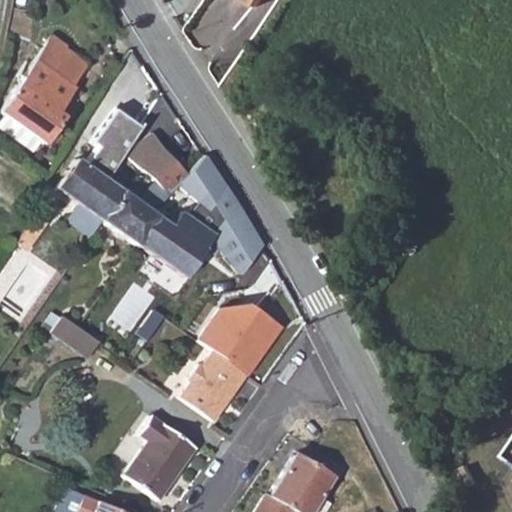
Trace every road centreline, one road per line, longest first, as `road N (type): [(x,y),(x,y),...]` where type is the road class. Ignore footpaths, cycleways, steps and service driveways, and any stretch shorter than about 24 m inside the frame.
road 1 (tertiary): [(342,348),(134,0)]
road 2 (residential): [(203,511),(282,398),(342,348)]
road 3 (tertiary): [(428,511),(342,348)]
